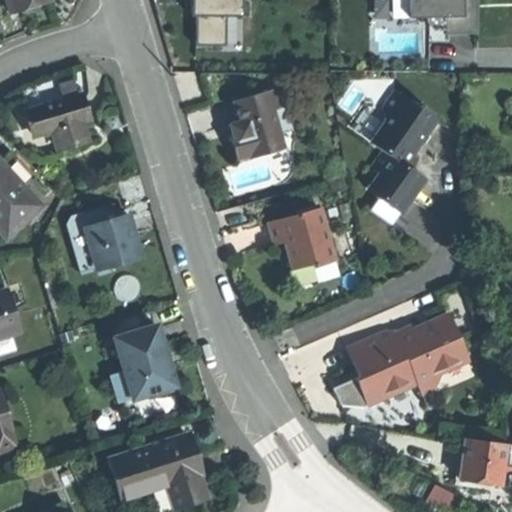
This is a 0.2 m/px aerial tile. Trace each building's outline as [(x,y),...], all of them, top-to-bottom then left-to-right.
[(5,0),(10,14),(51,1),(50,0),(5,0)] [(247,0),(191,0),(192,1),(192,12),(196,12),(196,46),(197,46),(197,44),(224,44),(224,16),(243,16),(243,0),(248,0),(247,0)] [(409,0),(409,17),(431,17),(440,28),(446,27),(447,34),(479,34),(479,0),(409,0)] [(59,151),(87,142),(81,122),(88,120),(84,107),(81,97),(79,97),(75,85),(61,90),(65,100),(27,113),(34,136),(53,130),(59,151)] [(384,151),(405,166),(422,142),(438,119),(421,107),(422,105),(400,88),(387,105),(386,122),(372,142),(384,151)] [(250,158),(284,148),(273,110),(278,109),(272,91),(234,103),(240,123),(228,127),(232,143),(237,160),(250,156),(250,158)] [(425,180),(405,166),(384,151),(372,168),(380,173),(368,190),(379,198),(401,213),(413,196),(425,180)] [(0,229),(8,237),(41,205),(0,161),(0,229)] [(401,213),(379,198),(370,210),(392,226),(401,213)] [(314,267),(335,261),(320,209),(270,223),(276,244),(285,242),(289,255),(293,269),(312,264),(313,267),(314,267)] [(104,269),(140,258),(133,237),(126,215),(84,228),(91,251),(97,249),(104,269)] [(335,261),(314,267),(318,282),(339,276),(335,261)] [(0,337),(17,332),(4,291),(0,292),(0,337)] [(442,372),(469,361),(449,315),(431,322),(433,327),(424,331),(414,335),(411,326),(396,333),(386,332),(346,349),(353,366),(358,377),(332,388),(339,405),(362,407),(417,384),(421,394),(434,388),(442,372)] [(151,390),(169,385),(161,359),(164,358),(160,343),(154,327),(114,340),(124,371),(109,376),(118,404),(152,393),(151,390)] [(0,449),(15,445),(0,396),(0,449)] [(198,476),(200,475),(194,457),(188,436),(187,434),(106,460),(120,501),(167,485),(175,510),(205,499),(198,476)] [(502,465),(505,443),(465,438),(463,458),(460,479),(499,485),(502,465)] [(511,444),(505,443),(502,465),(511,465),(511,444)] [(445,511),(446,511),(456,495),(436,484),(426,501),(445,511)]
